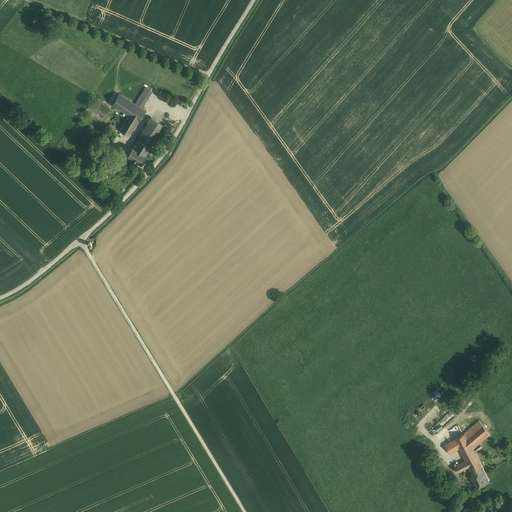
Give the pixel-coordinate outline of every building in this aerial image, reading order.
[(151,91),(145,87),(134,103),(119,93),(112,105),(116,108),(115,110),(119,113),(121,110),(122,111),(127,115),(118,129),(129,136),(138,121),(146,111),(140,107),(151,91)] [(151,117),(138,138),(151,147),(164,125),(151,117)] [(151,147),(138,138),(132,147),(132,146),(127,154),(141,163),(146,155),(151,147)] [(414,417),(426,404),(423,402),(412,415),(414,417)] [(479,421),(465,433),(452,441),(458,449),(460,448),(466,460),(469,467),(472,473),(483,468),(472,445),(488,431),(479,421)] [(427,432),(432,438),(441,430),(436,424),(427,432)] [(452,441),(445,445),(450,454),(458,449),(452,441)] [(441,459),(437,453),(432,457),(435,463),(441,459)] [(466,460),(454,466),(458,473),(469,467),(466,460)] [(483,468),(472,473),(479,487),(489,481),(483,468)]
